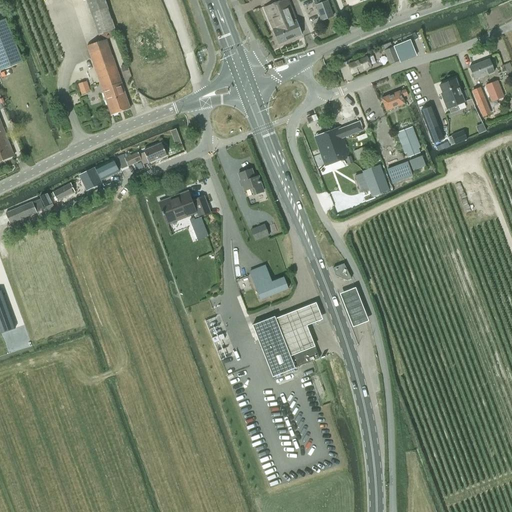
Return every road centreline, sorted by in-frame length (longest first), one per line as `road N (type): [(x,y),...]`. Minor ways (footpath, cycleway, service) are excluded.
road 1 (unclassified): [(392,511),(388,406),(368,305),(290,138),(292,120),(317,99)]
road 2 (primary): [(376,511),(354,366),(247,91)]
road 3 (residential): [(0,187),(199,98)]
road 4 (unclassified): [(317,99),(511,25)]
road 5 (residential): [(0,238),(187,157)]
road 6 (tertiary): [(297,62),(454,0)]
